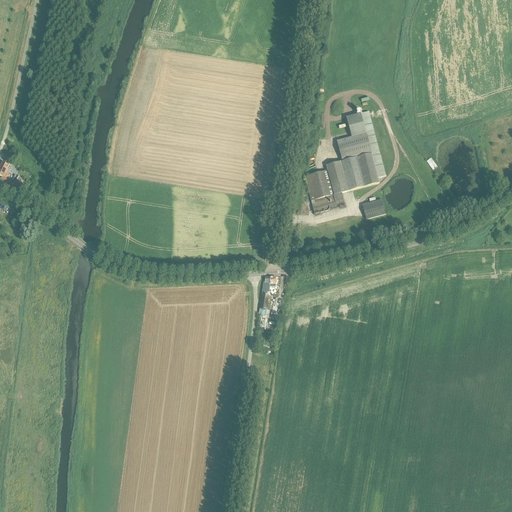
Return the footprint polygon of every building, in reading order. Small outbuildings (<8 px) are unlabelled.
[(346,118),(352,138),(337,142),(342,162),(326,166),(328,171),(305,177),(315,215),(346,207),(342,194),(379,184),(378,179),(386,177),(369,112),(346,118)] [(426,162),(433,171),(438,167),(431,158),(426,162)] [(1,178),(10,185),(12,182),(6,178),(9,173),(6,172),(9,166),(2,163),(0,167),(0,175),(2,177),(1,178)] [(12,185),(16,188),(23,179),(19,176),(12,185)] [(1,201),(0,203),(0,208),(5,212),(9,207),(1,201)] [(363,206),(367,221),(386,216),(382,201),(363,206)] [(264,283),(262,291),(265,291),(266,283),(269,283),(269,284),(270,284),(270,287),(276,287),(276,277),(265,277),(265,283),(264,283)] [(259,313),(266,314),(269,295),(262,294),(259,313)]
